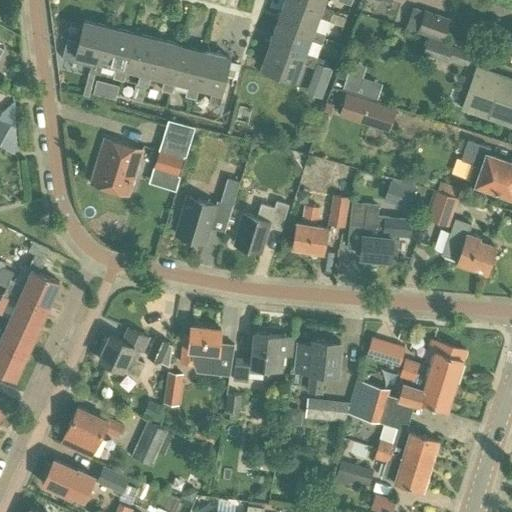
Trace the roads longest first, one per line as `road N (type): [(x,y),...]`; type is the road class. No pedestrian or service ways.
road 1 (residential): [(511,313),(249,289),(93,252)]
road 2 (residential): [(93,252),(64,207),(32,0)]
road 3 (residential): [(0,489),(45,393),(42,372),(93,252)]
road 4 (secondary): [(473,511),(511,392)]
